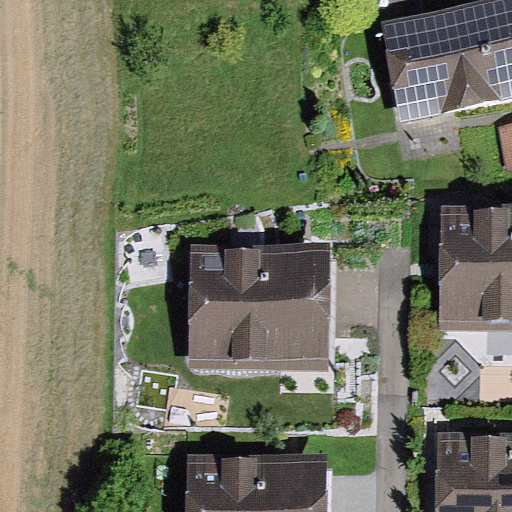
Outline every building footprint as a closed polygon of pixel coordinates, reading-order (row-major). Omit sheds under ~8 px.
[(511,4),(382,29),(401,130),(511,109),(511,4)] [(511,222),(449,222),(449,327),(511,327),(511,222)] [(324,264),(200,261),(197,365),(321,367),(324,264)] [(511,511),(511,448),(449,448),(448,511),(511,511)] [(317,511),(318,473),(195,472),(194,511),(317,511)]
